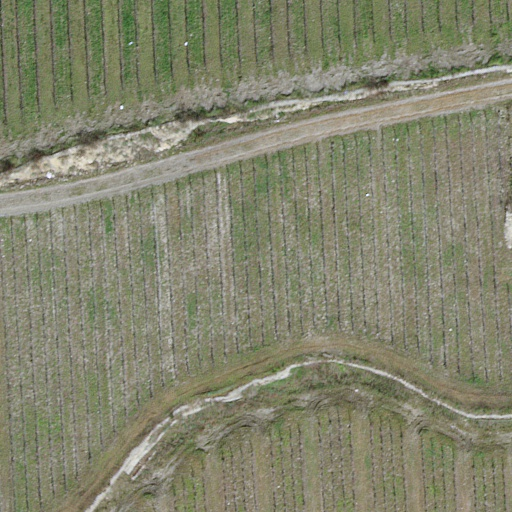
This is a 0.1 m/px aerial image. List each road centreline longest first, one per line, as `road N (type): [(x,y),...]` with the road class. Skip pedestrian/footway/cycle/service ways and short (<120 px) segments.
road 1 (track): [(511,87),(0,202)]
road 2 (track): [(95,511),(181,439),(275,397),(319,388),(474,445),(511,439)]
